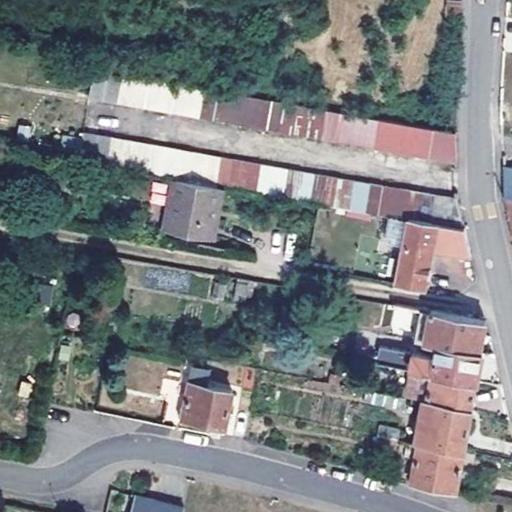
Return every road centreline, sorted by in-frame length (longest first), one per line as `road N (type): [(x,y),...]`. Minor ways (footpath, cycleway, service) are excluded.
road 1 (residential): [(0,477),(55,482),(113,450),(153,448),(407,511)]
road 2 (residential): [(511,341),(479,181),(483,0)]
